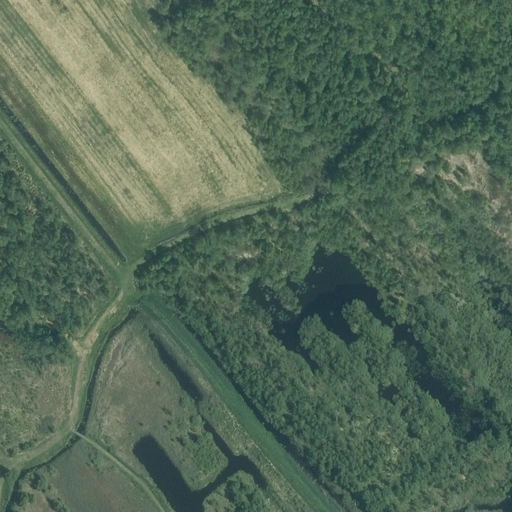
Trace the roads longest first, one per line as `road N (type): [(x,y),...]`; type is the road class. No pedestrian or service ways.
road 1 (track): [(324,511),(189,344),(141,299)]
road 2 (track): [(0,114),(124,272)]
road 3 (track): [(124,272),(206,226),(291,200)]
road 4 (track): [(89,353),(42,314),(0,257)]
road 5 (track): [(162,511),(146,489),(66,428)]
